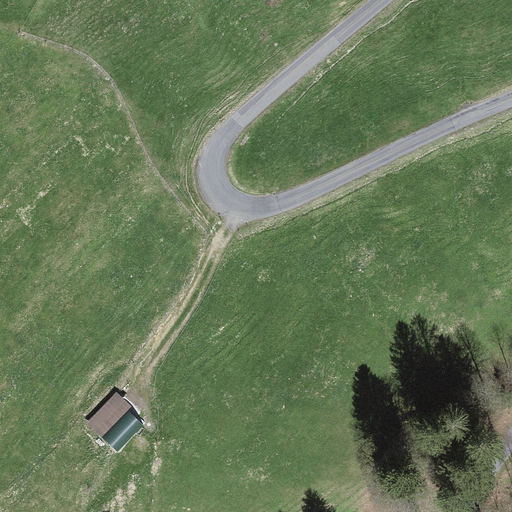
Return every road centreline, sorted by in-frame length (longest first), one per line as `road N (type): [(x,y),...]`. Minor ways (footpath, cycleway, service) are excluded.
road 1 (residential): [(378,0),(227,131),(218,167),(224,197),(290,200),(511,106)]
road 2 (track): [(251,204),(132,387)]
